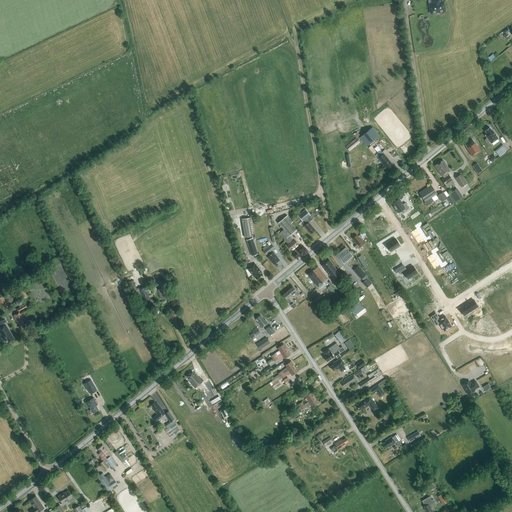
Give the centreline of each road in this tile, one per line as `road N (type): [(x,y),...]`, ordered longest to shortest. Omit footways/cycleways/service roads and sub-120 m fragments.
road 1 (tertiary): [(266,290),(511,85)]
road 2 (tertiary): [(48,471),(266,290)]
road 3 (unclassified): [(408,511),(266,290)]
